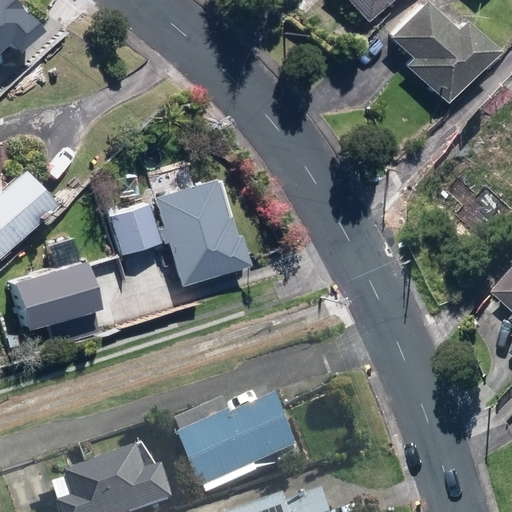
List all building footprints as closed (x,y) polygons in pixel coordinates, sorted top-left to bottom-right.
[(0,0),(0,51),(11,41),(20,51),(41,31),(12,0),(0,0)] [(334,0),(355,20),(375,0),(334,0)] [(389,68),(430,105),(479,50),(447,21),(439,30),(408,2),(374,39),(397,59),(389,68)] [(0,257),(54,206),(21,172),(0,192),(0,257)] [(163,241),(176,284),(244,263),(235,233),(231,234),(225,214),(221,216),(209,177),(149,196),(159,229),(155,230),(159,241),(163,241)] [(105,214),(117,253),(155,242),(144,203),(105,214)] [(83,263),(10,284),(23,330),(96,310),(83,263)] [(511,274),(497,291),(511,304),(511,274)] [(208,485),(306,447),(287,400),(189,439),(208,485)] [(84,497),(67,504),(69,511),(134,511),(182,497),(173,469),(172,469),(169,469),(155,474),(148,451),(76,474),(84,497)] [(247,511),(338,511),(332,494),(296,506),(293,497),(247,511)]
